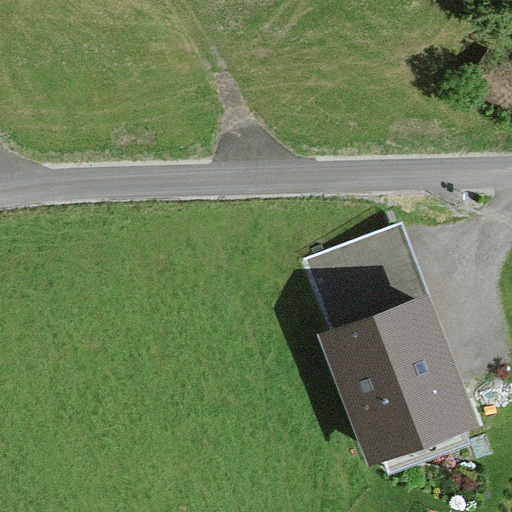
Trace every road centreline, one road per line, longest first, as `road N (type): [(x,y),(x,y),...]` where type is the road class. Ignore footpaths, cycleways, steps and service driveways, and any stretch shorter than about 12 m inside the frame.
road 1 (unclassified): [(511,172),(0,191)]
road 2 (track): [(178,0),(208,39),(269,183)]
